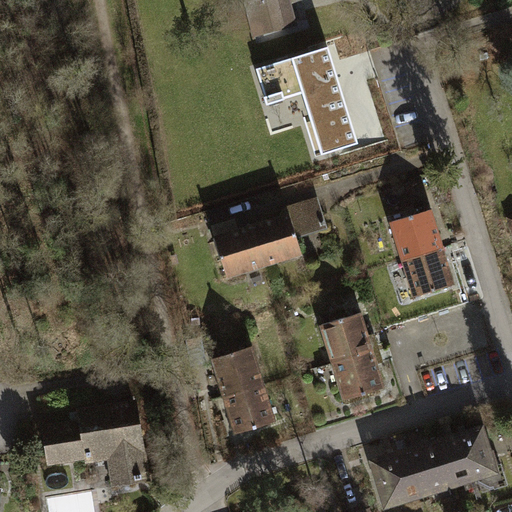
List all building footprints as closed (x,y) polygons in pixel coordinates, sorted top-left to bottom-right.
[(246,0),(255,36),(286,29),(278,0),(246,0)] [(323,155),(359,144),(329,47),(258,69),(268,104),(304,93),(323,155)] [(298,154),(315,151),(309,120),(292,124),(298,154)] [(292,127),(273,128),(276,159),(294,158),(292,127)] [(289,215),(253,226),(266,270),(303,259),(297,239),(328,230),(319,201),(288,210),(289,215)] [(391,226),(402,262),(444,250),(433,213),(391,226)] [(253,226),(216,237),(229,281),(266,270),(253,226)] [(402,262),(414,299),(455,287),(444,250),(402,262)] [(321,325),(333,364),(380,350),(375,336),(371,337),(363,312),(321,325)] [(213,362),(224,399),(266,387),(255,350),(213,362)] [(333,364),(345,403),(386,391),(379,367),(384,366),(380,350),(333,364)] [(224,399),(235,435),(276,423),(266,387),(224,399)] [(152,478),(142,401),(77,410),(78,420),(44,424),(49,465),(87,460),(88,465),(110,462),(113,484),(152,478)] [(486,426),(446,437),(462,489),(478,484),(493,492),(510,487),(504,465),(498,467),(486,426)] [(446,437),(407,449),(423,500),(434,497),(436,501),(457,495),(456,490),(462,489),(446,437)] [(407,449),(368,460),(384,511),(423,500),(407,449)] [(294,508),(281,511),(324,511),(319,494),(292,502),(294,508)]
